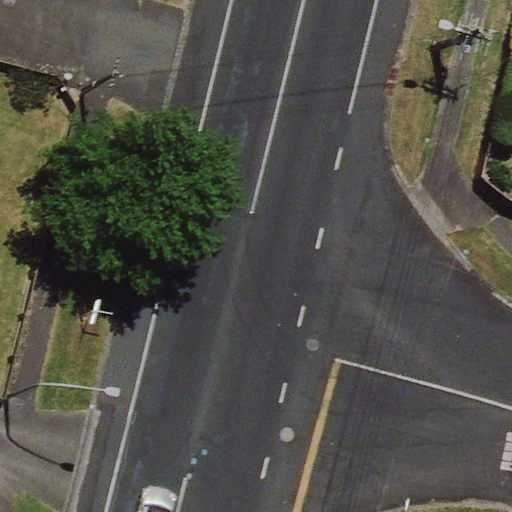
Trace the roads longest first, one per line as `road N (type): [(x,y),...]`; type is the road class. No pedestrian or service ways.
road 1 (secondary): [(300,0),(221,334)]
road 2 (residential): [(221,334),(511,409)]
road 3 (unknown): [(258,178),(0,104)]
road 4 (secondary): [(221,334),(178,511)]
